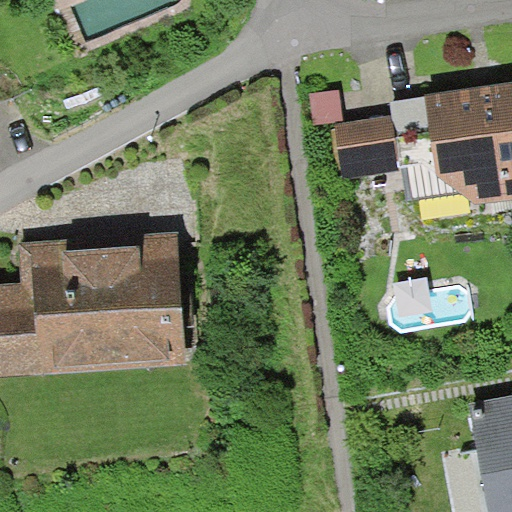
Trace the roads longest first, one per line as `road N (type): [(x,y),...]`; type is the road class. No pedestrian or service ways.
road 1 (residential): [(0,190),(279,32)]
road 2 (residential): [(279,32),(511,9)]
